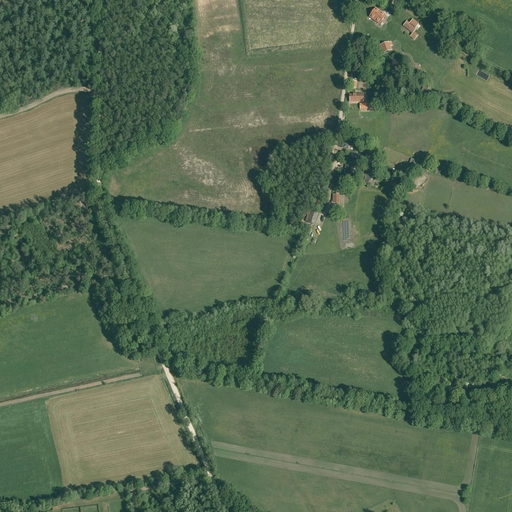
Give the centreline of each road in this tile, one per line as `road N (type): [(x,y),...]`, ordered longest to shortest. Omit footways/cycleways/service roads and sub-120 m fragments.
road 1 (unclassified): [(100,0),(100,204),(226,511)]
road 2 (track): [(168,372),(511,430)]
road 3 (track): [(359,0),(338,149)]
